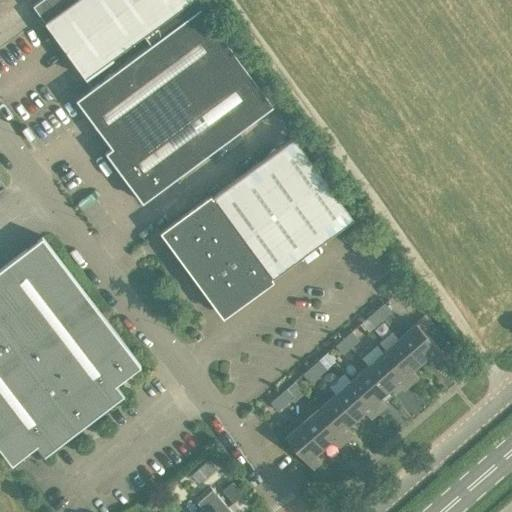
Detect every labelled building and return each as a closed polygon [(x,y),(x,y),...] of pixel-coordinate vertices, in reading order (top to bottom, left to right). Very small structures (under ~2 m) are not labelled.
[(38,0),(34,3),(46,19),(72,0),(38,0)] [(147,119),(184,168),(272,103),(195,0),(72,0),(46,19),(86,74),(103,61),(111,71),(76,97),(112,145),(147,119)] [(147,119),(112,145),(149,195),(184,168),(147,119)] [(223,310),(353,216),(294,135),(165,230),(223,310)] [(0,445),(12,461),(140,363),(42,234),(0,266),(0,445)] [(383,317),(391,310),(383,302),(376,309),(383,317)] [(375,324),(383,317),(376,309),(367,316),(375,324)] [(391,310),(383,317),(388,323),(396,317),(391,310)] [(423,315),(416,321),(422,329),(430,322),(423,315)] [(399,336),(421,360),(429,353),(435,360),(444,353),(422,329),(416,321),(399,336)] [(344,337),(351,345),(358,339),(351,330),(344,337)] [(412,368),(421,360),(399,336),(383,350),(411,381),(418,375),(412,368)] [(342,353),(351,345),(344,337),(335,344),(342,353)] [(403,389),(411,381),(383,350),(367,364),(389,388),(397,382),(403,389)] [(319,373),(326,367),(318,359),(311,365),(319,373)] [(379,397),(389,388),(367,364),(351,378),(379,410),(386,404),(379,397)] [(310,381),(319,373),(311,365),(302,373),(310,381)] [(371,417),(379,410),(351,378),(335,392),(357,416),(364,410),(371,417)] [(286,402),(293,395),(286,387),(279,393),(286,402)] [(347,424),(357,416),(335,392),(319,406),(347,438),(354,432),(347,424)] [(277,409),(286,402),(279,393),(270,401),(277,409)] [(338,445),(347,438),(319,406),(303,421),(324,445),(332,438),(338,445)] [(315,453),(324,445),(303,421),(286,436),(313,467),(321,460),(315,453)] [(199,482),(216,466),(208,458),(191,474),(199,482)] [(198,511),(224,511),(229,508),(211,487),(196,500),(203,508),(198,511)]
